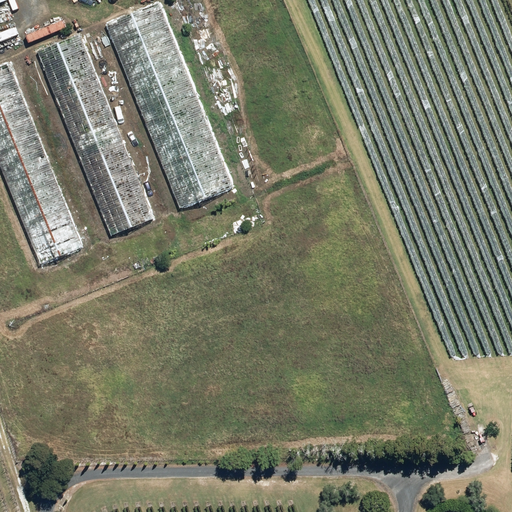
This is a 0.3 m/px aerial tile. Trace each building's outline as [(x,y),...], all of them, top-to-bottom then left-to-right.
[(160,3),(107,24),(181,208),(234,187),(160,3)] [(64,21),(27,36),(30,44),(68,30),(64,21)] [(14,29),(0,34),(0,42),(17,36),(14,29)] [(80,35),(38,52),(111,236),(154,219),(80,35)] [(9,63),(0,66),(0,163),(40,264),(83,247),(9,63)]
